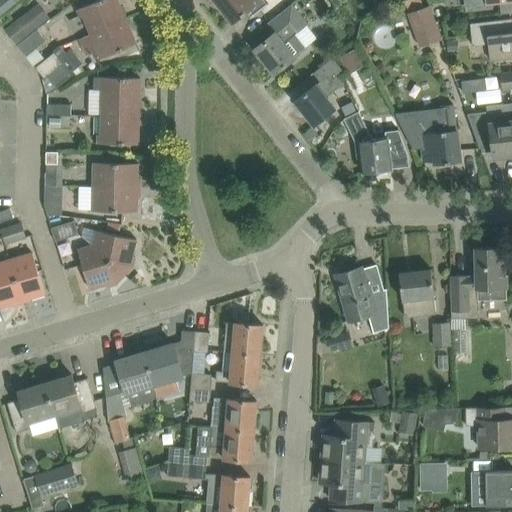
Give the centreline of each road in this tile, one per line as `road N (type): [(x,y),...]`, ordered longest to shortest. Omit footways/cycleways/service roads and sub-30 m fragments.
road 1 (residential): [(70,329),(34,206),(27,159),(34,107),(17,62),(0,57)]
road 2 (residential): [(217,282),(186,178),(188,58),(173,0)]
road 3 (residential): [(292,511),(307,299),(293,257)]
road 4 (residential): [(344,211),(222,57)]
road 5 (residential): [(344,211),(511,209)]
road 6 (residential): [(70,329),(217,282)]
